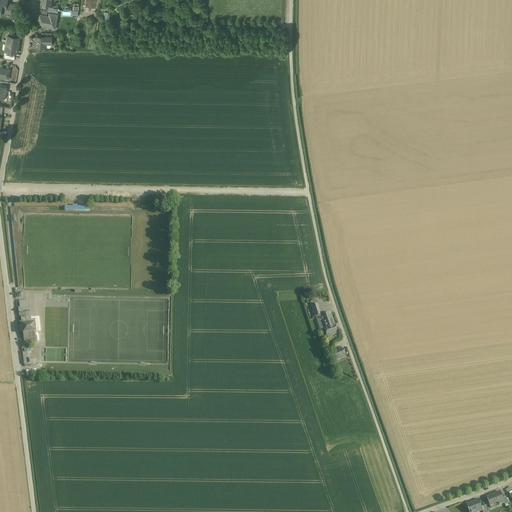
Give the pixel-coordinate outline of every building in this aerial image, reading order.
[(0,0),(0,15),(1,13),(12,15),(14,4),(6,3),(6,0),(0,0)] [(49,16),(41,15),(41,17),(39,17),(37,29),(41,30),(42,25),(45,25),(45,27),(55,29),(57,15),(49,13),(49,16)] [(9,36),(8,36),(6,44),(18,46),(19,38),(18,38),(9,36)] [(18,46),(6,44),(5,51),(6,52),(15,53),(17,53),(18,46)] [(0,67),(0,77),(8,79),(10,70),(0,67)] [(27,302),(19,302),(20,308),(18,308),(19,314),(19,316),(21,316),(21,318),(28,317),(27,302)] [(321,315),(317,304),(312,306),(316,317),(317,317),(321,315)] [(330,313),(321,316),(321,315),(317,317),(320,328),(324,327),(334,324),(330,313)] [(29,324),(28,317),(21,318),(21,323),(19,324),(20,333),(22,332),(23,334),(35,332),(34,324),(29,324)] [(334,324),(324,327),(327,337),(330,336),(337,334),(334,324)] [(35,332),(23,334),(24,342),(36,341),(35,332)] [(343,350),(333,353),(336,360),(345,357),(343,350)] [(500,492),(486,497),(487,500),(487,502),(488,502),(489,505),(498,502),(499,504),(504,502),(502,498),(500,492)] [(478,500),(471,503),(472,504),(467,506),(467,505),(466,505),(468,509),(468,510),(468,511),(475,511),(478,511),(477,511),(479,511),(482,511),(481,507),(478,500)]
